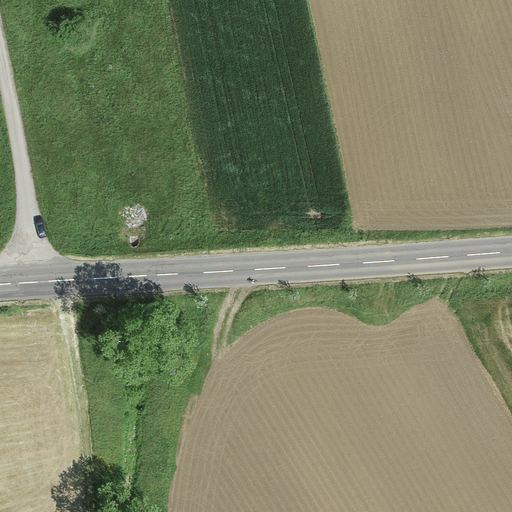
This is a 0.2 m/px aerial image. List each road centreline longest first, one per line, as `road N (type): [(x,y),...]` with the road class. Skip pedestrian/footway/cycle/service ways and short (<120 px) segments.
road 1 (secondary): [(0,284),(511,253)]
road 2 (track): [(31,282),(0,49)]
road 3 (track): [(64,279),(96,511)]
